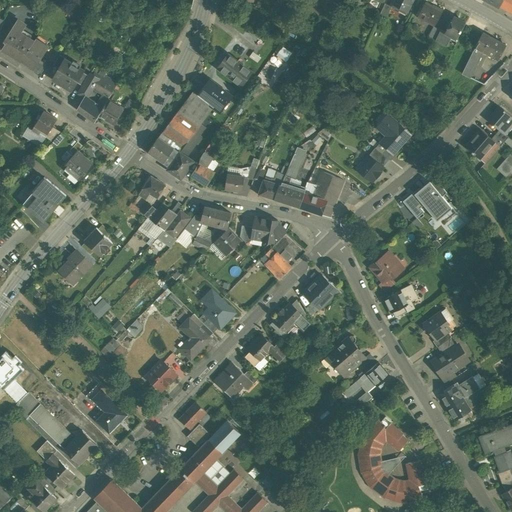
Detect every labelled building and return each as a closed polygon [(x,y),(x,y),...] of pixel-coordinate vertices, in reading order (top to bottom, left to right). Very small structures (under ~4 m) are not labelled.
[(412,0),(392,0),(390,5),(406,14),(412,0)] [(511,0),(501,0),(498,6),(511,13),(511,0)] [(437,7),(426,2),(421,11),(419,10),(417,14),(419,15),(418,17),(435,25),(443,9),(437,6),(437,7)] [(391,7),(384,4),(379,15),(386,18),(391,7)] [(445,32),(451,36),(456,39),(465,23),(454,16),(445,32)] [(25,26),(17,20),(4,41),(6,42),(2,50),(21,62),(34,41),(21,32),(25,26)] [(441,30),(434,26),(429,36),(436,40),(441,30)] [(445,32),(441,30),(436,40),(447,45),(449,41),(451,36),(445,32)] [(501,42),(482,32),(474,47),(475,47),(482,51),(493,57),(501,42)] [(48,47),(36,38),(34,41),(21,62),(34,70),(40,60),(47,49),(48,47)] [(505,45),(501,42),(493,57),(497,59),(505,45)] [(275,55),(285,61),(291,52),(281,46),(275,55)] [(482,51),(475,47),(464,69),(472,72),(482,51)] [(228,54),(217,68),(241,87),(252,72),(243,65),(243,64),(238,60),(237,61),(228,54)] [(66,59),(59,55),(53,65),(59,69),(65,60),(66,59)] [(40,60),(34,70),(33,71),(41,76),(47,65),(40,60)] [(65,60),(59,69),(53,79),(67,88),(69,86),(73,88),(76,82),(83,72),(83,71),(65,60)] [(472,72),(464,69),(462,74),(470,78),(472,72)] [(89,76),(83,72),(76,82),(83,86),(84,84),(89,76)] [(99,78),(91,73),(89,76),(84,84),(93,89),(99,78)] [(102,80),(99,78),(93,89),(102,93),(107,83),(102,80)] [(210,80),(198,96),(213,108),(219,112),(231,96),(210,80)] [(107,83),(102,93),(109,97),(115,87),(107,83)] [(93,89),(84,84),(83,86),(78,94),(84,97),(85,97),(87,98),(93,89)] [(193,92),(181,108),(201,123),(213,108),(198,96),(193,92)] [(87,98),(85,97),(84,97),(77,110),(94,122),(98,116),(102,109),(87,98)] [(124,108),(108,99),(102,109),(98,116),(100,117),(99,118),(104,121),(105,120),(114,125),(124,109),(124,108)] [(135,102),(129,99),(124,108),(124,109),(129,112),(135,102)] [(499,106),(488,119),(500,130),(504,133),(505,133),(511,124),(511,117),(505,111),(505,110),(504,109),(503,109),(499,106)] [(201,123),(181,108),(173,118),(194,133),(201,123)] [(56,119),(43,111),(34,126),(35,126),(42,130),(47,134),(56,119)] [(173,118),(162,133),(183,149),(194,133),(173,118)] [(410,135),(391,118),(380,130),(386,136),(380,143),(386,148),(393,154),(410,135)] [(306,136),(315,130),(312,126),(303,132),(306,136)] [(46,138),(52,141),(60,132),(52,127),(47,134),(46,138)] [(221,128),(213,140),(219,144),(227,132),(221,128)] [(321,128),(317,134),(327,140),(331,134),(321,128)] [(477,134),(467,145),(466,145),(472,151),(471,151),(478,157),(490,144),(491,146),(495,142),(491,139),(492,139),(480,129),(476,133),(477,134)] [(504,133),(500,130),(496,134),(504,141),(509,136),(505,133),(504,133)] [(315,132),(303,147),(307,150),(311,145),(314,148),(322,138),(315,132)] [(504,141),(496,134),(492,139),(491,139),(495,142),(500,146),(504,141)] [(174,148),(158,137),(159,137),(158,137),(148,152),(148,153),(163,163),(174,148)] [(213,140),(209,144),(204,151),(211,155),(219,144),(213,140)] [(77,141),(69,151),(72,153),(74,155),(77,151),(77,152),(82,146),(77,141)] [(490,144),(478,157),(485,163),(500,146),(495,142),(491,146),(490,144)] [(174,148),(163,163),(169,167),(180,152),(174,148)] [(285,175),(285,176),(293,180),(306,151),(297,148),(285,175)] [(375,148),(369,155),(383,166),(389,159),(382,153),(375,148)] [(393,154),(386,148),(382,153),(389,159),(391,160),(396,155),(393,154)] [(69,161),(62,169),(69,174),(70,173),(79,180),(92,164),(77,152),(77,151),(74,155),(69,161)] [(211,155),(204,151),(200,157),(199,163),(206,167),(213,157),(211,155)] [(169,167),(167,170),(181,179),(194,161),(180,152),(169,167)] [(511,176),(511,157),(509,154),(495,170),(508,181),(511,176)] [(383,166),(369,155),(357,170),(371,182),(375,177),(376,178),(381,172),(379,171),(383,166)] [(213,157),(206,167),(213,171),(219,161),(213,157)] [(206,167),(199,163),(191,177),(206,186),(214,172),(213,171),(206,167)] [(251,167),(247,178),(252,180),(256,169),(251,167)] [(262,169),(256,180),(262,183),(263,181),(264,181),(266,176),(268,172),(262,169)] [(285,175),(279,172),(276,180),(283,182),(285,176),(285,175)] [(345,181),(323,172),(321,176),(331,180),(326,192),(338,197),(345,181)] [(244,177),(227,174),(225,189),(242,192),(244,177)] [(165,185),(151,176),(139,194),(146,199),(150,193),(158,197),(165,185)] [(321,176),(315,187),(326,192),(331,180),(321,176)] [(66,195),(44,177),(33,190),(34,191),(23,203),(23,204),(44,221),(53,211),(51,210),(56,204),(58,205),(66,195)] [(447,193),(435,179),(431,183),(442,197),(447,193)] [(459,184),(454,179),(450,182),(455,188),(459,184)] [(264,181),(263,181),(262,183),(258,195),(273,199),(278,185),(270,183),(264,181)] [(431,183),(430,181),(420,189),(414,194),(423,205),(437,221),(452,208),(442,197),(431,183)] [(305,190),(282,183),(281,186),(278,185),(273,199),(299,208),(304,193),(305,190)] [(33,190),(27,184),(16,197),(23,203),(34,191),(33,190)] [(326,192),(315,187),(311,196),(304,193),(299,208),(330,218),(335,204),(324,200),(326,192)] [(419,187),(402,201),(417,218),(424,212),(420,208),(423,205),(414,194),(420,189),(419,187)] [(338,197),(326,192),(324,200),(335,204),(338,197)] [(178,202),(172,210),(177,214),(180,211),(183,205),(178,202)] [(140,210),(132,203),(129,206),(138,212),(140,210)] [(148,203),(141,213),(147,218),(148,217),(155,209),(148,203)] [(150,219),(155,223),(147,232),(156,239),(157,237),(164,230),(177,214),(172,210),(171,210),(169,213),(160,207),(150,219)] [(211,208),(207,207),(205,213),(203,213),(202,219),(201,220),(203,221),(208,222),(211,208)] [(214,242),(227,228),(231,213),(211,208),(208,222),(217,225),(213,236),(205,240),(213,243),(214,242)] [(177,239),(175,237),(190,218),(180,211),(177,214),(164,230),(157,237),(170,247),(175,242),(177,239)] [(195,215),(185,228),(197,237),(197,236),(203,221),(201,220),(202,219),(195,215)] [(147,218),(140,227),(147,232),(155,223),(150,219),(148,217),(147,218)] [(267,219),(255,217),(253,227),(251,239),(252,239),(263,241),(267,218),(267,219)] [(277,220),(267,218),(263,241),(269,242),(271,239),(280,230),(281,226),(277,224),(277,220)] [(111,233),(102,225),(98,229),(107,238),(111,233)] [(253,227),(247,226),(245,242),(248,243),(252,239),(251,239),(253,227)] [(147,232),(140,227),(138,230),(150,239),(146,243),(150,246),(150,245),(150,244),(156,239),(147,232)] [(96,228),(84,240),(85,242),(94,251),(100,256),(113,243),(98,229),(96,228)] [(240,242),(227,228),(214,242),(227,255),(240,242)] [(280,230),(271,239),(275,243),(282,237),(284,234),(280,230)] [(205,240),(197,236),(197,237),(193,245),(205,250),(213,243),(205,240)] [(275,243),(275,244),(282,251),(289,244),(282,237),(275,243)] [(94,251),(85,242),(81,246),(90,255),(94,251)] [(282,251),(275,244),(270,248),(275,254),(277,256),(282,251)] [(270,248),(260,259),(265,264),(275,254),(270,248)] [(72,257),(59,271),(73,284),(92,265),(76,250),(71,256),(72,257)] [(287,253),(283,252),(278,257),(285,264),(291,257),(287,253)] [(397,262),(389,252),(371,267),(383,281),(389,276),(392,279),(401,270),(395,264),(397,262)] [(277,256),(275,254),(265,264),(279,279),(290,269),(288,267),(285,264),(278,257),(277,256)] [(336,290),(321,275),(307,289),(310,291),(305,295),(318,308),(336,290)] [(392,279),(389,276),(383,281),(379,285),(385,292),(395,283),(392,279)] [(410,285),(384,298),(391,312),(393,312),(404,306),(407,311),(414,308),(407,296),(414,292),(410,285)] [(235,313),(212,290),(203,298),(213,308),(206,316),(218,328),(219,329),(235,313)] [(297,300),(291,306),(303,317),(306,314),(297,300)] [(94,310),(100,317),(108,309),(102,302),(94,310)] [(303,317),(291,306),(290,304),(274,320),(279,326),(284,331),(285,330),(294,321),(303,330),(310,324),(303,317)] [(404,306),(393,312),(395,317),(407,311),(404,306)] [(76,307),(66,318),(76,326),(85,316),(76,307)] [(347,319),(356,317),(354,307),(345,309),(347,319)] [(439,312),(423,324),(423,329),(424,329),(429,331),(431,330),(434,334),(432,335),(435,339),(435,340),(447,331),(450,329),(446,324),(447,323),(439,312)] [(198,319),(193,314),(188,319),(198,328),(203,323),(198,319)] [(206,316),(204,314),(198,319),(203,323),(212,333),(218,328),(206,316)] [(134,335),(143,326),(136,319),(127,327),(134,335)] [(198,328),(188,319),(180,328),(188,335),(187,336),(189,338),(188,339),(188,340),(180,349),(190,359),(207,342),(205,340),(208,338),(198,328)] [(118,332),(124,325),(119,320),(113,327),(118,332)] [(212,333),(203,323),(198,328),(208,338),(212,333)] [(284,331),(279,326),(275,330),(283,338),(288,333),(285,330),(284,331)] [(447,331),(435,340),(435,339),(432,341),(437,347),(449,338),(451,337),(447,331)] [(260,334),(247,348),(250,351),(260,360),(262,358),(269,350),(273,346),(260,334)] [(350,336),(330,353),(336,359),(332,363),(343,376),(359,363),(365,358),(364,358),(352,344),(355,342),(355,338),(353,336),(350,336)] [(455,346),(449,338),(437,347),(441,354),(446,351),(447,352),(455,346)] [(112,339),(101,351),(109,359),(113,354),(118,358),(125,351),(120,346),(119,348),(115,345),(115,341),(112,339)] [(284,352),(275,344),(273,346),(269,350),(278,359),(284,352)] [(455,346),(447,352),(446,351),(441,354),(442,355),(431,362),(442,378),(452,371),(450,369),(456,365),(455,364),(463,359),(455,346)] [(260,360),(250,351),(245,357),(254,366),(260,360)] [(0,357),(0,387),(3,391),(14,380),(24,370),(19,365),(22,362),(15,356),(12,358),(6,352),(0,357)] [(369,353),(364,358),(365,358),(359,363),(366,372),(377,363),(369,353)] [(260,360),(254,366),(258,369),(265,361),(262,358),(260,360)] [(161,361),(147,375),(162,389),(176,375),(161,361)] [(366,372),(366,373),(368,376),(376,385),(389,374),(379,362),(377,363),(366,372)] [(244,374),(232,364),(222,374),(215,381),(230,396),(241,385),(245,388),(251,382),(244,374)] [(258,379),(248,370),(244,374),(251,382),(253,384),(258,379)] [(442,378),(441,378),(445,384),(456,377),(452,371),(442,378)] [(473,377),(473,376),(459,385),(456,386),(455,386),(454,384),(446,389),(447,391),(441,395),(448,407),(485,385),(478,374),(473,377)] [(14,380),(3,391),(10,398),(21,387),(14,380)] [(485,385),(448,407),(455,419),(464,414),(471,410),(469,408),(491,394),(485,385)] [(95,386),(86,396),(91,401),(93,400),(101,391),(95,386)] [(10,398),(17,404),(28,394),(21,387),(10,398)] [(126,415),(101,391),(93,400),(106,412),(97,421),(110,433),(126,415)] [(368,392),(358,400),(363,405),(372,397),(368,392)] [(40,405),(28,393),(28,394),(17,404),(14,407),(26,420),(30,416),(40,405)] [(195,402),(179,420),(190,430),(193,426),(206,413),(195,402)] [(70,433),(40,405),(30,416),(60,444),(65,439),(70,433)] [(80,463),(66,450),(65,449),(60,444),(30,416),(26,420),(34,427),(47,441),(57,451),(75,468),(80,463)] [(385,417),(380,422),(377,418),(364,435),(361,444),(359,453),(358,453),(362,473),(365,479),(370,485),(369,486),(385,498),(385,497),(394,500),(404,502),(404,503),(423,499),(421,494),(434,491),(430,474),(424,475),(422,469),(421,469),(419,461),(406,464),(408,473),(410,481),(404,482),(399,481),(394,479),(388,475),(391,472),(389,468),(393,466),(405,456),(391,462),(387,464),(385,461),(380,462),(379,455),(380,449),(382,444),(386,440),(392,445),(399,451),(407,441),(401,436),(402,435),(390,424),(392,422),(385,417)] [(237,431),(227,421),(208,440),(222,453),(240,434),(237,431)] [(199,424),(195,428),(193,426),(190,430),(192,432),(187,437),(198,447),(202,442),(204,444),(184,465),(141,508),(145,511),(165,511),(196,480),(210,493),(192,511),(211,511),(221,503),(230,511),(258,511),(268,503),(257,493),(239,511),(226,498),(244,479),(234,469),(230,473),(216,488),(202,475),(216,460),(222,454),(222,453),(208,440),(208,441),(206,439),(210,434),(199,424)] [(511,456),(510,451),(506,452),(504,446),(511,443),(511,424),(479,437),(485,453),(497,449),(499,455),(494,456),(500,472),(510,468),(511,467),(511,456)] [(71,444),(65,449),(66,450),(80,463),(97,445),(83,431),(71,444)] [(65,439),(60,444),(65,449),(71,444),(65,439)] [(47,441),(38,451),(47,460),(53,454),(54,455),(57,451),(47,441)] [(54,455),(53,454),(47,460),(55,467),(51,472),(49,470),(46,473),(59,485),(62,488),(75,475),(54,455)] [(230,473),(216,460),(202,475),(216,488),(230,473)] [(275,465),(270,470),(276,476),(281,470),(275,465)] [(500,472),(497,473),(501,484),(511,480),(511,472),(510,468),(500,472)] [(59,485),(46,473),(42,477),(54,488),(55,489),(59,485)] [(42,477),(41,476),(38,480),(37,479),(30,486),(36,491),(30,497),(37,504),(44,511),(45,510),(57,498),(50,492),(54,488),(42,477)] [(274,483),(269,477),(263,483),(269,488),(274,483)] [(145,511),(141,508),(112,480),(94,498),(97,501),(108,511),(145,511)] [(511,480),(501,484),(506,491),(511,487),(511,480)] [(12,497),(0,485),(0,508),(0,509),(12,497)] [(511,487),(506,491),(501,494),(502,495),(511,510),(511,511),(511,510),(511,487)] [(30,506),(21,497),(17,501),(26,510),(30,506)] [(27,511),(26,510),(17,501),(10,508),(14,511),(27,511)] [(108,511),(97,501),(86,511),(108,511)]
